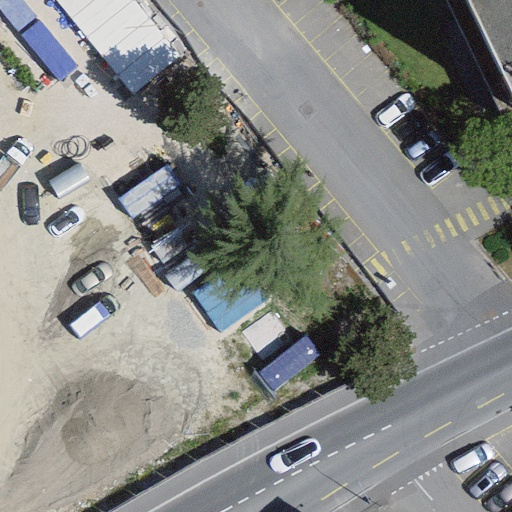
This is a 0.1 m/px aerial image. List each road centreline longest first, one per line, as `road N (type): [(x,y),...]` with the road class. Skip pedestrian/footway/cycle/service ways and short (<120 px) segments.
road 1 (tertiary): [(511,367),(379,444)]
road 2 (tertiary): [(379,444),(271,511)]
